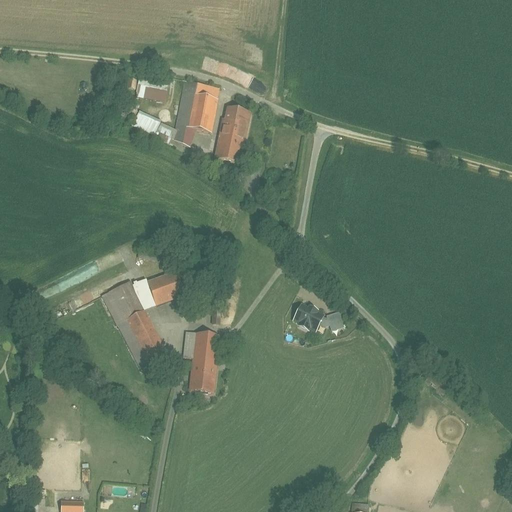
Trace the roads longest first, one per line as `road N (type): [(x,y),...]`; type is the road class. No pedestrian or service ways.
road 1 (unclassified): [(321,128),(297,239),(397,343),(402,370),(398,409),(347,489),(320,511)]
road 2 (track): [(0,51),(182,72),(269,105)]
road 3 (track): [(269,105),(321,128),(511,177)]
